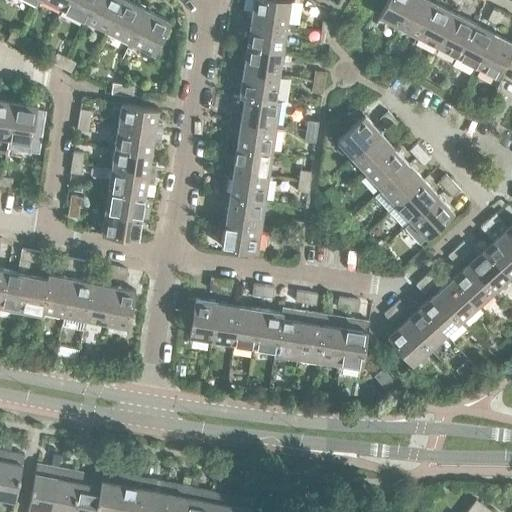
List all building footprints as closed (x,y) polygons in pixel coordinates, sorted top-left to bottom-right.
[(65,0),(62,7),(85,18),(93,0),(65,0)] [(122,0),(93,0),(85,18),(107,30),(122,0)] [(146,8),(129,0),(122,0),(107,30),(130,41),(146,8)] [(252,0),(250,19),(285,24),(288,0),(252,0)] [(399,26),(412,0),(386,0),(379,15),(399,26)] [(435,2),(431,0),(412,0),(399,26),(418,35),(435,2)] [(435,2),(418,35),(438,45),(455,12),(435,2)] [(146,8),(130,41),(153,52),(169,20),(146,8)] [(498,23),(502,14),(492,9),(488,18),(498,23)] [(455,12),(438,45),(455,54),(457,55),(474,21),(455,12)] [(511,18),(502,14),(498,23),(506,27),(511,18)] [(250,19),(246,44),(282,49),(285,24),(250,19)] [(322,20),(320,31),(331,33),(333,22),(322,20)] [(474,21),(457,55),(459,56),(476,65),(493,31),(474,21)] [(17,44),(22,35),(11,29),(7,39),(17,44)] [(331,33),(320,31),(318,40),(330,42),(331,33)] [(511,43),(511,40),(493,31),(476,65),(496,75),(511,43)] [(22,35),(17,44),(26,49),(30,39),(22,35)] [(246,44),(243,69),(278,74),(282,49),(246,44)] [(61,67),(66,57),(56,52),(51,62),(61,67)] [(75,61),(66,57),(61,67),(70,71),(75,61)] [(278,74),(243,69),(239,95),(243,96),(275,100),(278,74)] [(315,70),(313,80),(324,82),(325,72),(315,70)] [(324,82),(313,80),(311,91),(322,93),(324,82)] [(122,94),(123,83),(112,82),(111,93),(122,94)] [(133,84),(123,83),(122,94),(132,95),(133,84)] [(231,109),(229,118),(276,125),(279,101),(275,100),(243,96),(241,111),(231,109)] [(14,100),(0,97),(0,135),(8,137),(14,100)] [(14,100),(8,137),(30,141),(31,138),(40,140),(44,116),(34,115),(36,104),(14,100)] [(118,125),(161,131),(162,123),(156,122),(158,108),(121,102),(118,125)] [(78,118),(89,120),(90,110),(80,108),(78,118)] [(387,126),(395,118),(387,109),(379,117),(387,126)] [(352,156),(380,131),(364,114),(337,139),(352,156)] [(89,120),(78,118),(76,129),(87,131),(89,120)] [(276,125),(229,118),(228,127),(239,128),(237,145),(272,150),(276,125)] [(395,118),(387,126),(393,132),(401,125),(395,118)] [(306,130),(316,132),(318,121),(307,119),(306,130)] [(161,131),(118,125),(114,146),(151,152),(153,139),(160,140),(161,131)] [(316,132),(306,130),(304,140),(315,142),(316,132)] [(380,131),(352,156),(367,172),(394,146),(380,131)] [(416,157),(424,150),(416,141),(408,149),(416,157)] [(272,150),(237,145),(233,170),(269,175),(272,150)] [(149,164),(151,152),(114,146),(111,167),(148,173),(154,175),(156,165),(149,164)] [(394,146),(367,172),(382,188),(409,162),(394,146)] [(431,157),(424,150),(416,157),(423,164),(431,157)] [(73,151),(71,161),(82,162),(84,152),(73,151)] [(82,162),(71,161),(70,170),(80,172),(82,162)] [(424,178),(409,162),(382,188),(396,203),(424,178)] [(153,183),(154,175),(148,173),(111,167),(108,188),(144,194),(146,182),(153,183)] [(298,180),(309,182),(311,170),(300,168),(298,180)] [(233,170),(230,195),(265,200),(269,175),(233,170)] [(445,188),(453,181),(445,173),(438,180),(445,188)] [(2,176),(0,186),(9,188),(11,177),(2,176)] [(438,194),(424,178),(396,203),(411,219),(438,194)] [(309,182),(298,180),(297,189),(308,191),(309,182)] [(453,181),(445,188),(452,196),(460,188),(453,181)] [(108,188),(104,210),(141,216),(142,206),(144,194),(108,188)] [(70,193),(69,204),(79,206),(81,195),(70,193)] [(454,211),(438,194),(411,219),(426,236),(454,211)] [(265,200),(230,195),(226,220),(262,225),(265,200)] [(79,206),(69,204),(67,215),(78,216),(79,206)] [(141,216),(104,210),(101,232),(137,238),(141,216)] [(495,212),(487,218),(494,226),(502,219),(495,212)] [(494,226),(487,218),(479,226),(486,234),(494,226)] [(293,219),(291,230),(302,232),(303,220),(293,219)] [(262,225),(226,220),(222,246),(258,251),(262,225)] [(511,221),(500,233),(511,246),(511,221)] [(302,232),(291,230),(290,240),(300,242),(302,232)] [(511,271),(511,246),(500,233),(484,247),(509,275),(511,271)] [(463,240),(455,247),(462,255),(470,248),(463,240)] [(30,260),(32,249),(22,247),(19,258),(30,260)] [(462,255),(455,247),(447,254),(454,262),(462,255)] [(509,275),(484,247),(468,262),(493,289),(509,275)] [(32,249),(30,260),(40,262),(42,251),(32,249)] [(72,268),(74,258),(64,256),(62,266),(72,268)] [(74,258),(72,268),(83,270),(85,260),(74,258)] [(468,262),(452,276),(477,304),(493,289),(468,262)] [(115,276),(117,266),(106,264),(104,275),(115,276)] [(127,267),(117,266),(115,276),(125,278),(127,267)] [(27,273),(6,269),(0,299),(0,305),(20,309),(27,273)] [(431,269),(424,275),(431,283),(438,277),(431,269)] [(48,272),(47,277),(43,309),(63,313),(71,276),(48,272)] [(27,273),(20,309),(42,314),(43,309),(47,277),(27,273)] [(431,283),(424,275),(415,283),(422,291),(431,283)] [(92,280),(71,276),(63,313),(85,317),(92,280)] [(220,288),(222,277),(211,276),(209,287),(220,288)] [(452,276),(436,291),(461,318),(477,304),(452,276)] [(232,279),(222,277),(220,288),(230,290),(232,279)] [(113,284),(92,280),(85,317),(106,321),(113,284)] [(263,295),(264,284),(253,282),(252,293),(263,295)] [(135,289),(113,284),(106,321),(128,326),(135,289)] [(264,284),(263,295),(273,296),(274,285),(264,284)] [(305,302),(307,291),(296,289),(294,300),(305,302)] [(307,291),(305,302),(315,303),(317,293),(307,291)] [(436,291),(420,305),(445,333),(461,318),(436,291)] [(348,308),(349,298),(338,296),(336,306),(348,308)] [(211,338),(217,301),(195,297),(189,335),(211,338)] [(359,299),(349,298),(348,308),(358,310),(359,299)] [(399,298),(391,305),(398,312),(406,305),(399,298)] [(238,304),(217,301),(211,338),(232,341),(238,304)] [(260,308),(238,304),(232,341),(254,345),(260,308)] [(398,312),(391,305),(383,312),(391,320),(398,312)] [(420,305),(404,320),(429,347),(445,333),(420,305)] [(281,311),(275,348),(274,353),(296,356),(303,309),(282,306),(281,311)] [(281,311),(260,308),(254,345),(275,348),(281,311)] [(325,313),(303,309),(296,356),(317,359),(325,313)] [(325,313),(317,359),(339,363),(346,316),(325,313)] [(346,316),(339,363),(361,366),(365,339),(368,319),(346,316)] [(429,347),(404,320),(387,335),(412,362),(429,347)] [(204,378),(204,386),(212,387),(213,379),(204,378)] [(291,388),(281,387),(279,398),(290,399),(291,388)] [(269,389),(261,388),(260,395),(268,396),(269,389)] [(302,392),(294,391),(292,399),(301,401),(302,392)] [(23,453),(1,448),(0,454),(0,496),(14,499),(23,453)] [(43,511),(49,511),(58,466),(36,462),(27,509),(43,511)] [(71,511),(79,471),(58,466),(49,511),(71,511)] [(102,468),(101,475),(93,511),(117,511),(125,473),(102,468)] [(93,511),(101,475),(79,471),(71,511),(93,511)] [(125,473),(117,511),(139,511),(146,477),(125,473)] [(146,477),(139,511),(161,511),(168,481),(146,477)] [(168,481),(161,511),(184,511),(189,485),(168,481)] [(254,498),(251,511),(274,511),(280,487),(257,483),(254,498)] [(189,485),(184,511),(206,511),(211,489),(189,485)] [(228,511),(232,494),(211,489),(206,511),(228,511)] [(251,511),(254,498),(232,494),(228,511),(251,511)] [(495,511),(476,497),(464,511),(495,511)]
